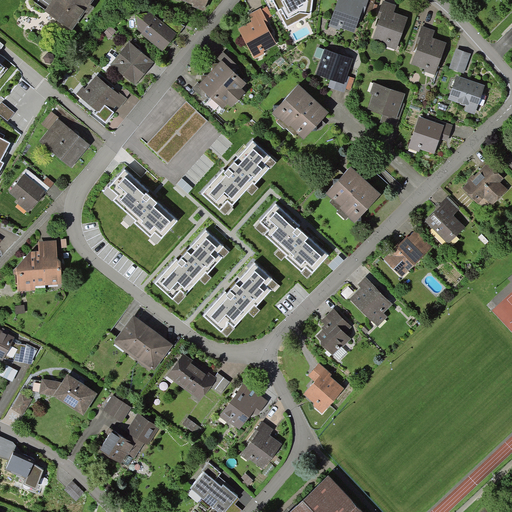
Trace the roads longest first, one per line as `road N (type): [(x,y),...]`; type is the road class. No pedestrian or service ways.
road 1 (residential): [(266,352),(226,355),(203,345),(84,250),(72,214),(78,187)]
road 2 (residential): [(78,187),(232,0)]
road 3 (residential): [(426,189),(266,352)]
road 4 (residential): [(252,511),(305,440),(266,352)]
road 5 (unknown): [(0,114),(44,89),(120,138)]
road 6 (residential): [(0,428),(58,457),(111,511)]
road 7 (residential): [(426,189),(327,97)]
road 8 (residential): [(511,104),(426,189)]
